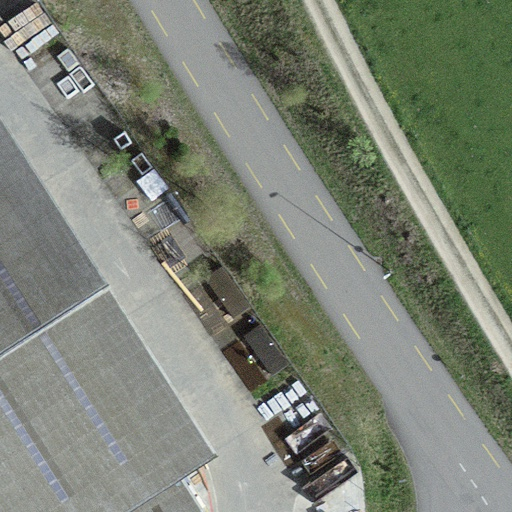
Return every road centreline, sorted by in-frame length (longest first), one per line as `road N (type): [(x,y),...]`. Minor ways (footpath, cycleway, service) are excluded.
road 1 (tertiary): [(483,511),(167,0)]
road 2 (track): [(511,364),(376,121),(321,0)]
